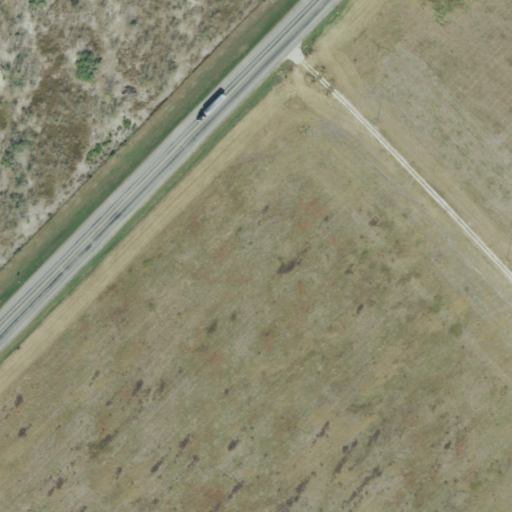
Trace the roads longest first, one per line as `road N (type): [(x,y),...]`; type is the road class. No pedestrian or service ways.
road 1 (primary): [(0,333),(325,0)]
road 2 (residential): [(511,290),(284,42)]
